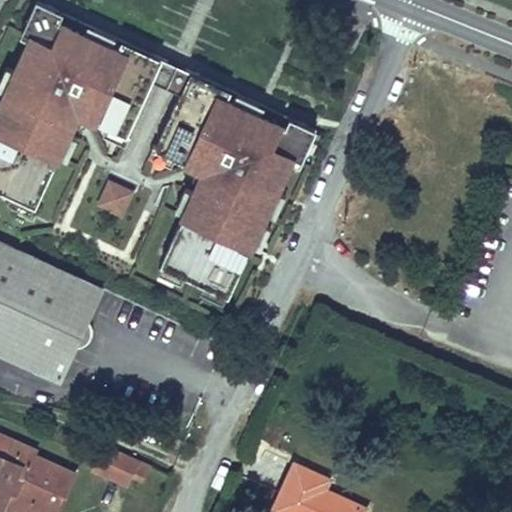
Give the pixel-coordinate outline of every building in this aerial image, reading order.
[(316,132),(38,4),(22,38),(32,42),(17,74),(9,70),(0,88),(0,92),(8,96),(3,106),(0,104),(0,190),(15,197),(10,206),(33,217),(37,207),(38,208),(61,158),(70,162),(80,140),(70,136),(75,126),(81,129),(87,117),(113,129),(108,138),(127,147),(132,138),(129,136),(154,83),(182,96),(157,149),(154,148),(150,157),(172,167),(176,158),(201,170),(196,181),(203,184),(198,194),(189,190),(178,212),(188,216),(165,266),(161,275),(184,286),(188,277),(208,286),(204,295),(226,306),(231,297),(254,248),(263,252),(274,229),(265,225),(270,215),(279,219),(287,201),(278,197),(293,164),(300,167),(316,132)] [(109,180),(97,206),(123,218),(135,191),(109,180)] [(106,289),(0,239),(0,356),(61,385),(106,289)] [(0,428),(0,510),(3,511),(4,510),(9,511),(12,511),(20,495),(56,511),(59,511),(79,470),(38,451),(40,447),(0,428)] [(141,458),(103,441),(91,468),(128,486),(133,475),(140,461),(141,458)] [(335,475),(295,457),(271,509),(277,511),(367,511),(371,505),(330,485),(335,475)] [(152,466),(140,461),(133,475),(145,480),(152,466)] [(56,511),(20,495),(12,511),(56,511)]
